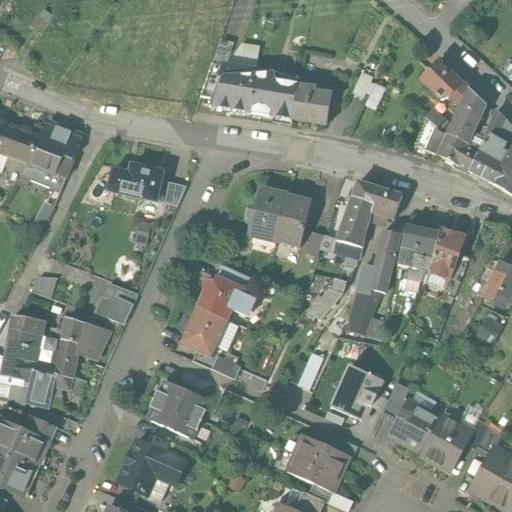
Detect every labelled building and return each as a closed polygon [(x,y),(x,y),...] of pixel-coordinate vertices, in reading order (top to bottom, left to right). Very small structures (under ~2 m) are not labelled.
[(39,2),(26,21),(37,29),(50,10),(39,2)] [(221,60),(209,58),(197,91),(209,94),(221,60)] [(459,79),(438,58),(418,76),(440,95),(446,93),(449,102),(458,106),(467,87),(458,80),(459,79)] [(253,65),(221,60),(209,94),(206,102),(246,108),(253,65)] [(285,70),(253,65),(246,108),(290,116),(296,79),(284,77),(285,70)] [(366,92),(363,100),(375,104),(384,78),(357,69),(351,87),(366,92)] [(313,82),(296,79),(290,116),(325,121),(330,90),(312,87),(313,82)] [(447,129),(445,133),(466,143),(472,132),(484,105),(467,87),(458,106),(451,120),(447,129)] [(11,112),(2,108),(0,112),(0,148),(4,150),(16,123),(8,120),(11,112)] [(451,120),(428,109),(423,118),(436,124),(447,129),(451,120)] [(497,131),(496,133),(507,140),(511,132),(511,126),(505,117),(497,131)] [(40,122),(31,118),(27,128),(36,131),(40,122)] [(66,133),(40,122),(36,131),(32,142),(59,152),(59,151),(68,155),(72,146),(73,146),(78,137),(66,132),(66,133)] [(16,123),(4,150),(24,158),(31,141),(32,142),(36,131),(27,128),(16,123)] [(466,143),(445,133),(447,129),(436,124),(425,147),(468,170),(473,162),(466,159),(471,148),(466,145),(466,143)] [(497,131),(488,127),(485,135),(488,136),(494,139),(496,133),(497,131)] [(486,139),(472,132),(466,143),(466,145),(471,148),(466,159),(473,162),(468,170),(480,176),(490,157),(478,152),(486,139)] [(506,153),(501,150),(504,144),(494,139),(488,136),(486,139),(478,152),(490,157),(480,176),(494,184),(511,195),(511,144),(506,153)] [(32,142),(31,141),(24,158),(52,169),(56,159),(59,152),(32,142)] [(68,155),(59,151),(59,152),(56,159),(63,162),(68,155)] [(160,167),(128,160),(126,169),(110,164),(105,186),(153,197),(158,176),(160,167)] [(27,168),(21,166),(18,173),(24,174),(27,168)] [(183,182),(158,176),(153,197),(174,202),(183,182)] [(400,193),(356,179),(350,195),(373,203),(368,218),(382,222),(384,215),(392,217),(400,193)] [(286,192),(260,186),(258,187),(255,199),(257,202),(256,206),(250,204),(247,206),(245,214),(247,216),(251,217),(248,230),(249,233),(275,239),(286,192)] [(309,198),(286,192),(275,239),(298,245),(309,198)] [(350,195),(346,193),(344,200),(348,201),(341,224),(363,231),(368,218),(373,203),(350,195)] [(136,218),(132,237),(143,240),(148,221),(136,218)] [(341,224),(340,224),(335,239),(361,245),(363,231),(341,224)] [(439,231),(405,224),(397,262),(410,265),(411,256),(431,259),(439,231)] [(317,251),(320,231),(308,229),(305,249),(317,251)] [(397,232),(382,229),(372,267),(389,272),(397,232)] [(448,235),(439,231),(431,259),(428,271),(446,278),(448,278),(456,256),(463,237),(451,232),(449,233),(448,235)] [(361,245),(335,239),(333,249),(358,256),(361,245)] [(456,256),(448,278),(446,278),(442,289),(455,293),(467,260),(456,256)] [(511,266),(500,260),(488,285),(490,286),(483,298),(503,308),(511,290),(511,266)] [(410,265),(397,262),(395,268),(408,270),(410,265)] [(247,277),(216,263),(211,274),(215,275),(213,279),(201,279),(201,299),(197,299),(195,305),(225,318),(230,307),(245,314),(254,297),(244,292),(243,285),(247,277)] [(372,267),(362,265),(355,294),(376,300),(380,291),(384,292),(389,272),(372,267)] [(50,290),(53,273),(33,270),(30,287),(50,290)] [(323,296),(316,297),(306,309),(319,317),(340,293),(344,281),(334,277),(330,289),(327,289),(323,296)] [(135,290),(107,279),(101,294),(114,298),(106,315),(121,321),(130,301),(135,290)] [(347,323),(336,316),(330,323),(341,330),(342,326),(364,333),(367,323),(376,300),(355,294),(347,323)] [(225,318),(195,305),(178,341),(195,349),(210,355),(214,346),(226,319),(225,318)] [(35,311),(18,308),(17,313),(10,311),(7,325),(39,332),(42,318),(34,316),(35,311)] [(59,336),(54,362),(50,382),(61,385),(65,385),(66,386),(68,376),(72,360),(74,350),(81,320),(63,314),(60,326),(59,336)] [(476,333),(493,342),(503,322),(486,314),(476,333)] [(405,321),(398,317),(392,328),(399,333),(405,321)] [(108,328),(81,320),(74,350),(83,353),(84,352),(95,356),(108,328)] [(55,325),(46,323),(44,333),(53,335),(55,325)] [(39,332),(7,325),(4,338),(36,345),(39,332)] [(53,335),(44,333),(42,344),(50,345),(49,349),(54,350),(56,335),(53,335)] [(36,345),(4,338),(1,352),(32,358),(33,359),(34,357),(36,345)] [(236,356),(214,346),(210,355),(195,349),(190,358),(232,377),(237,365),(233,363),(236,356)] [(295,383),(295,384),(307,389),(322,357),(310,351),(305,361),(295,383)] [(32,358),(1,352),(0,358),(0,371),(10,374),(28,377),(32,358)] [(305,361),(294,356),(284,378),(295,383),(305,361)] [(54,362),(34,357),(33,359),(32,358),(28,377),(26,386),(39,389),(37,399),(46,401),(50,382),(54,362)] [(378,378),(348,365),(330,406),(360,419),(366,404),(370,406),(375,395),(371,393),(378,378)] [(28,377),(10,374),(8,383),(25,386),(26,386),(28,377)] [(74,377),(68,376),(66,386),(72,387),(74,377)] [(208,399),(161,378),(156,389),(155,389),(151,397),(199,418),(208,399)] [(395,382),(383,409),(397,416),(406,399),(403,398),(408,389),(395,382)] [(199,418),(151,397),(147,405),(149,405),(144,417),(176,431),(191,437),(199,418)] [(440,418),(406,399),(397,416),(387,434),(421,453),(440,418)] [(471,430),(442,414),(440,418),(421,453),(419,456),(449,472),(465,444),(472,430),(471,430)] [(53,424),(32,415),(25,429),(47,439),(53,424)] [(25,429),(0,417),(0,450),(32,465),(34,466),(47,439),(25,429)] [(477,419),(471,430),(472,430),(465,444),(475,450),(488,427),(477,419)] [(511,429),(507,426),(500,435),(505,438),(511,429)] [(500,435),(488,427),(475,450),(491,459),(497,447),(511,456),(511,443),(505,438),(500,435)] [(191,437),(176,431),(171,442),(172,442),(193,451),(198,441),(191,437)] [(147,444),(134,439),(116,481),(132,488),(145,494),(154,473),(174,482),(184,461),(167,453),(172,442),(171,442),(151,433),(147,444)] [(330,447),(303,435),(294,453),(340,474),(348,456),(330,447)] [(357,446),(335,436),(330,447),(348,456),(352,457),(357,446)] [(32,465),(0,450),(0,483),(22,493),(29,478),(27,477),(32,465)] [(340,474),(294,453),(286,471),(312,483),(331,492),(340,474)] [(511,511),(511,460),(500,453),(493,465),(490,463),(484,464),(481,470),(482,476),(473,492),(510,511),(511,511)] [(331,492),(312,483),(307,494),(323,502),(327,504),(332,492),(331,492)] [(145,494),(132,488),(127,501),(135,504),(151,511),(160,511),(165,503),(145,494)] [(307,494),(302,492),(294,510),(297,511),(318,511),(323,502),(307,494)] [(127,501),(113,495),(108,506),(122,511),(131,511),(135,504),(127,501)] [(297,511),(294,510),(277,503),(272,511),(297,511)]
